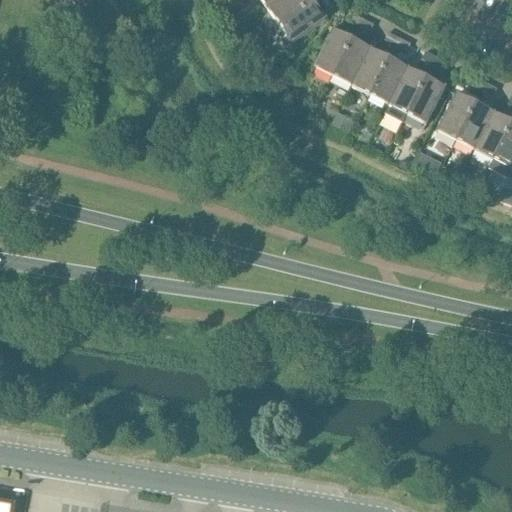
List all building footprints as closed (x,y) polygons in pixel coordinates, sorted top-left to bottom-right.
[(257,0),(266,12),(282,0),(257,0)] [(308,0),(282,0),(266,12),(278,28),(312,4),(308,0)] [(312,4),(278,28),(290,46),(324,23),(312,4)] [(350,15),(346,23),(358,29),(362,21),(350,15)] [(362,21),(358,29),(369,35),(373,27),(362,21)] [(332,79),(351,42),(331,32),(312,69),(332,79)] [(395,49),(399,41),(387,34),(383,43),(395,49)] [(406,54),(410,46),(399,41),(395,49),(406,54)] [(350,89),(369,52),(351,42),(332,79),(350,89)] [(369,52),(350,89),(369,98),(388,62),(369,52)] [(432,68),(436,60),(425,54),(421,62),(432,68)] [(436,60),(432,68),(443,73),(447,66),(436,60)] [(387,108),(406,71),(388,62),(369,98),(387,108)] [(402,125),(406,118),(425,81),(406,71),(387,108),(383,116),(402,125)] [(473,79),(469,87),(481,93),(485,85),(473,79)] [(406,118),(425,128),(444,91),(425,81),(406,118)] [(485,85),(481,93),(491,99),(496,91),(485,85)] [(455,143),(474,106),(455,96),(435,133),(455,143)] [(474,153),(493,116),(474,106),(455,143),(474,153)] [(493,116),(474,153),(492,162),(511,126),(493,116)] [(492,162),(487,171),(507,182),(511,172),(511,171),(511,126),(492,162)] [(400,163),(397,169),(407,174),(412,164),(406,161),(400,163)] [(511,204),(511,195),(502,190),(495,203),(511,208),(511,204)]
